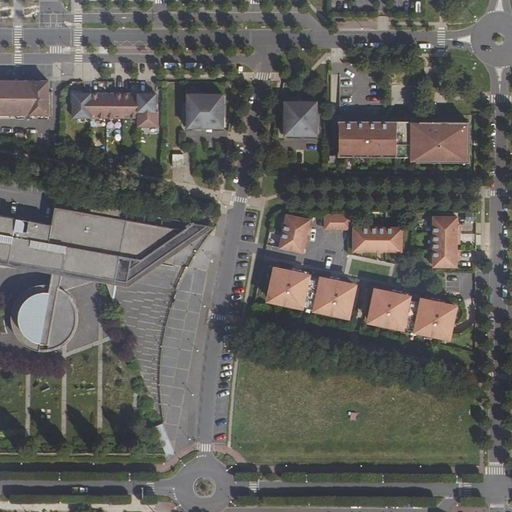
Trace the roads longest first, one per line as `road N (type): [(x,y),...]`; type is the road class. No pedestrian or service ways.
road 1 (residential): [(496,490),(504,54)]
road 2 (residential): [(268,39),(218,316),(204,468)]
road 3 (residential): [(0,37),(268,39)]
road 4 (tertiary): [(223,489),(453,490)]
road 5 (unclassified): [(256,17),(52,17),(52,0)]
road 6 (tertiary): [(0,486),(183,487)]
road 7 (residential): [(325,39),(483,39)]
road 8 (unknown): [(325,39),(334,65),(333,158)]
